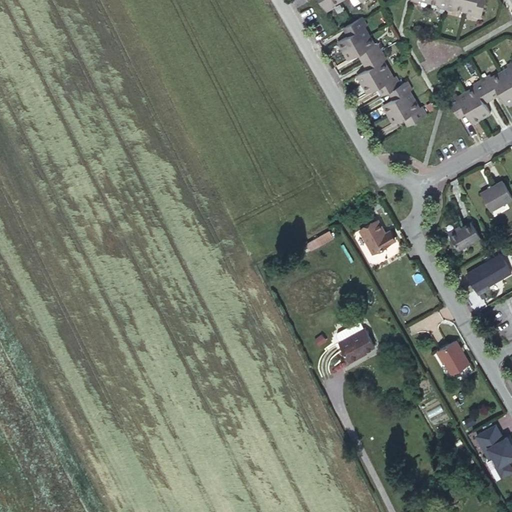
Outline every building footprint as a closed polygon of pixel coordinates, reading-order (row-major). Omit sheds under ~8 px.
[(321,0),(319,1),(326,15),(335,10),(333,8),(346,0),(351,0),(352,1),(353,0),(362,0),(365,3),(370,0),(321,0)] [(414,0),(419,1),(419,0),(425,0),(439,3),(438,6),(457,11),(458,8),(477,13),(476,16),(485,19),(489,2),(480,0),(414,0)] [(372,66),(368,68),(358,74),(368,92),(379,86),(382,84),(387,92),(389,91),(394,88),(398,96),(394,99),(383,105),(392,123),(403,116),(408,114),(413,122),(426,115),(422,106),(419,108),(409,90),(412,88),(407,81),(401,84),(397,75),(393,77),(384,59),(387,58),(378,42),(375,43),(365,25),(368,23),(363,15),(349,23),(354,31),(350,34),(339,40),(349,58),(360,52),(364,49),(372,66)] [(345,26),(350,34),(354,31),(349,23),(345,26)] [(360,52),(368,68),(372,66),(364,49),(360,52)] [(464,108),(467,112),(473,123),(491,113),(484,102),(482,98),(499,89),(501,93),(508,104),(511,101),(511,63),(509,65),(510,67),(493,77),(491,75),(475,84),(476,87),(458,97),(457,94),(449,99),(456,113),(464,108)] [(382,84),(379,86),(383,94),(387,92),(382,84)] [(394,88),(389,91),(394,99),(398,96),(394,88)] [(482,98),(484,102),(501,93),(499,89),(482,98)] [(459,117),(467,112),(464,108),(456,113),(459,117)] [(408,125),(413,122),(408,114),(403,116),(408,125)] [(478,194),(489,213),(511,200),(500,182),(478,194)] [(358,230),(371,252),(393,240),(387,230),(384,232),(376,219),(358,230)] [(459,228),(449,234),(458,250),(479,237),(470,222),(459,228)] [(448,232),(449,234),(459,228),(458,226),(448,232)] [(329,231),(314,239),(318,246),(333,238),(329,231)] [(307,243),(311,250),(318,246),(314,239),(307,243)] [(465,274),(477,295),(488,289),(486,286),(511,273),(500,254),(477,267),(465,274)] [(364,328),(338,342),(349,363),(357,358),(355,354),(373,345),(364,328)] [(455,340),(436,351),(442,361),(443,360),(450,373),(468,362),(455,340)] [(496,422),(475,434),(501,478),(511,471),(511,465),(509,460),(511,458),(511,440),(508,434),(505,436),(496,422)]
